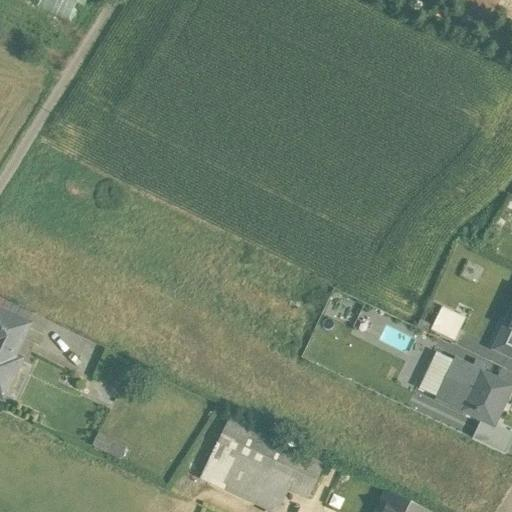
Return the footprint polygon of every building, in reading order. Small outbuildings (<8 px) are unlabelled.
[(82,0),(14,0),(69,26),(82,0)] [(429,327),(453,339),(465,315),(441,303),(429,327)] [(27,325),(0,312),(0,397),(1,398),(20,359),(13,356),(27,325)] [(511,387),(511,386),(480,371),(469,394),(461,410),(461,411),(493,426),(511,387)] [(469,394),(451,386),(443,402),(461,410),(469,394)] [(323,465),(228,420),(213,453),(287,488),(308,498),(323,465)] [(128,455),(97,438),(91,451),(122,467),(128,455)] [(275,511),(287,488),(213,453),(200,479),(269,511),(275,511)] [(421,511),(386,495),(377,511),(421,511)]
